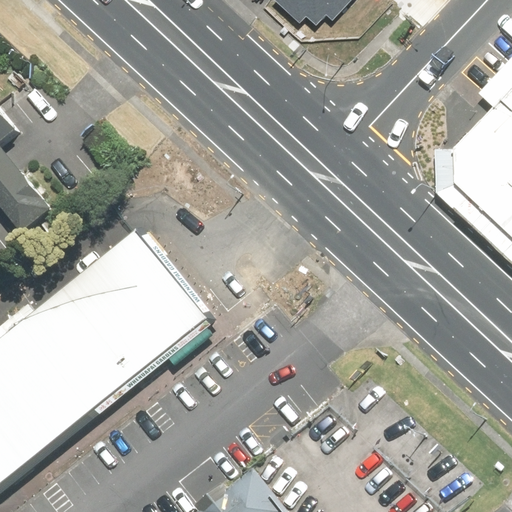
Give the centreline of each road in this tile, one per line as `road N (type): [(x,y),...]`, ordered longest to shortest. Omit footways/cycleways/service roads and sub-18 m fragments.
road 1 (primary): [(321,175),(511,355)]
road 2 (primary): [(131,0),(321,175)]
road 3 (residential): [(482,0),(321,175)]
road 4 (unknown): [(246,392),(346,511)]
